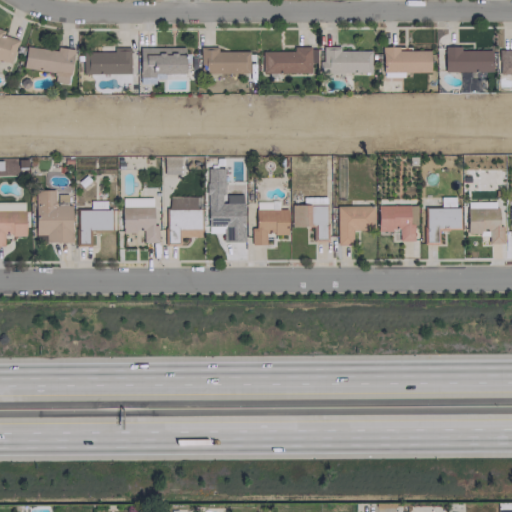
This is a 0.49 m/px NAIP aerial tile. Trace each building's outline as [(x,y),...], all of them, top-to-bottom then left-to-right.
[(2,30),(0,29),(0,59),(8,63),(16,39),(1,34),(2,30)] [(21,68),(53,72),(52,81),(67,83),(71,49),(55,47),(55,50),(24,46),(21,68)] [(246,50),(215,51),(215,46),(198,46),(199,73),(247,72),(246,50)] [(337,50),(337,46),(320,46),(319,72),(369,72),(369,50),(337,50)] [(428,71),(427,50),(396,50),(396,46),(380,46),(380,76),(401,76),(401,71),(428,71)] [(442,71),(489,71),(489,50),(458,49),(458,46),(443,46),(442,71)] [(112,52),(81,51),(80,73),(115,73),(115,80),(128,80),(128,47),(112,47),(112,52)] [(137,77),(163,77),(163,73),(182,73),(182,47),(137,47),(137,77)] [(308,73),(309,62),(314,63),(314,47),(292,47),(292,51),(260,50),(260,72),(308,73)] [(511,73),(511,48),(497,49),(497,74),(511,73)] [(242,194),(222,194),(222,168),(205,168),(204,232),(221,232),(221,241),(242,241),(242,194)] [(69,205),(52,205),(52,189),(33,189),(33,235),(44,235),(44,242),(69,242),(69,205)] [(198,196),(165,196),(166,243),(176,243),(175,236),(199,236),(198,196)] [(150,197),(119,198),(120,231),(141,230),(141,242),(156,241),(155,224),(151,224),(150,197)] [(23,202),(0,201),(0,245),(2,245),(2,235),(23,236),(23,202)] [(465,233),(486,234),(486,243),(500,243),(501,225),(496,225),(496,207),(491,206),(491,201),(465,201),(465,233)] [(289,226),(312,225),(313,240),(324,240),(323,204),(289,205),(289,226)] [(371,205),(334,205),(335,244),(351,244),(350,230),(372,230),(371,205)] [(413,240),(413,205),(375,205),(375,229),(397,230),(397,240),(413,240)] [(423,207),(423,241),(435,241),(435,229),(456,229),(456,207),(423,207)] [(285,208),(253,209),(254,228),(249,228),(249,244),(265,244),(265,235),(285,235),(285,208)] [(76,245),(87,245),(87,230),(109,229),(108,209),(75,209),(76,245)]
